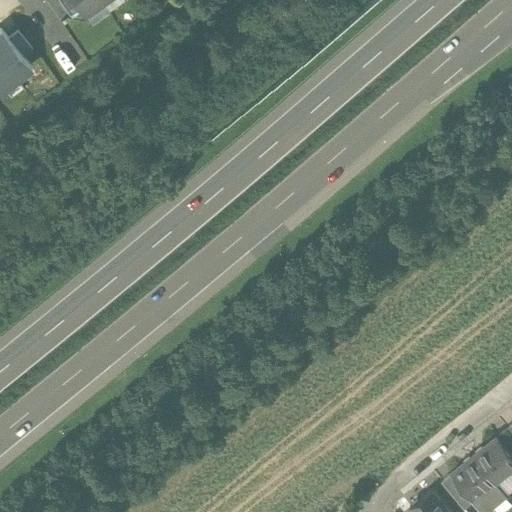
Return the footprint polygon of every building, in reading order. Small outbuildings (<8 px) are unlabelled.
[(58,0),(70,16),(80,9),(73,0),(58,0)] [(73,0),(80,9),(84,15),(101,3),(98,0),(73,0)] [(2,30),(0,31),(0,61),(16,81),(33,68),(2,30)] [(0,93),(16,81),(0,61),(0,93)] [(511,435),(507,429),(497,436),(511,454),(511,435)] [(474,455),(496,482),(511,469),(511,454),(497,436),(474,455)] [(474,455),(451,474),(473,501),(478,508),(488,509),(506,495),(496,482),(474,455)] [(451,474),(441,481),(463,509),(473,501),(451,474)] [(450,511),(432,489),(409,507),(413,511),(450,511)]
